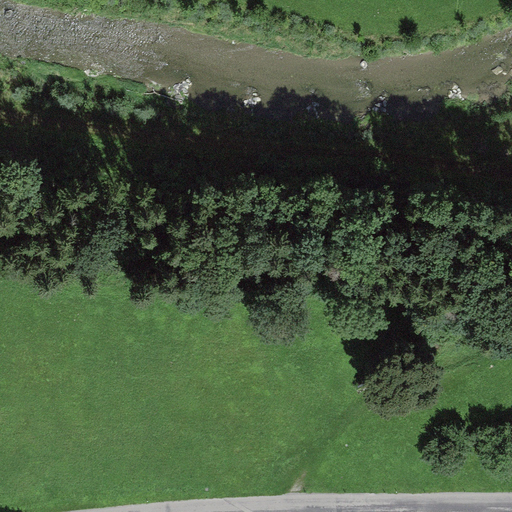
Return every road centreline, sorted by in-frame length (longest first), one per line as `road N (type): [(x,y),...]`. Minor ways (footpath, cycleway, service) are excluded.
road 1 (track): [(511,147),(274,126),(0,87)]
road 2 (residential): [(241,511),(511,506)]
